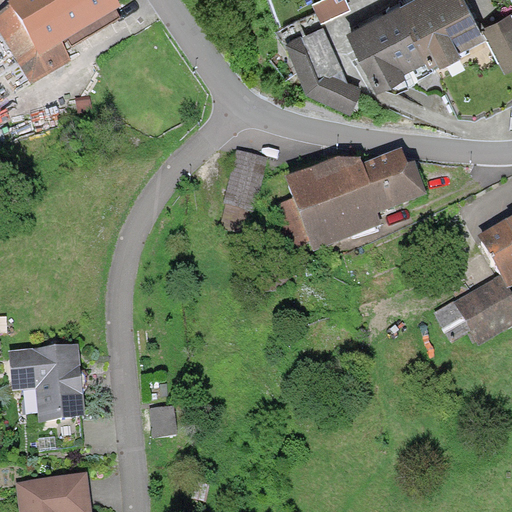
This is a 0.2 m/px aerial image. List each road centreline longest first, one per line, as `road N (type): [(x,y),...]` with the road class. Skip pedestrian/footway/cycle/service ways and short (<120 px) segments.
road 1 (residential): [(244,101),(151,198),(120,284),(136,511)]
road 2 (residential): [(511,151),(316,132),(244,101)]
road 3 (residential): [(244,101),(166,0)]
